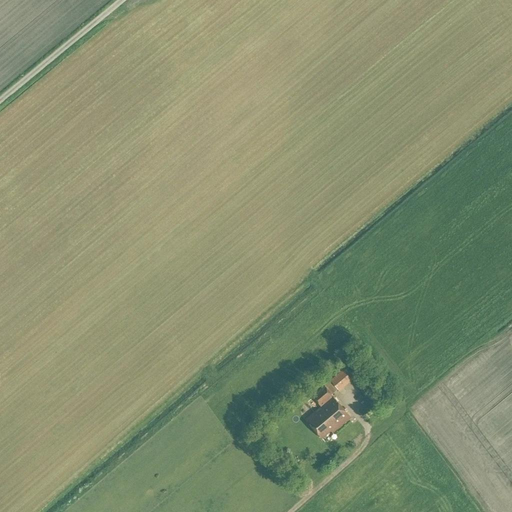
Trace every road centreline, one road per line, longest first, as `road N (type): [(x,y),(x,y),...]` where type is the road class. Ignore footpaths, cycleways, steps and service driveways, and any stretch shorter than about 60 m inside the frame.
road 1 (unclassified): [(0,101),(122,0)]
road 2 (track): [(407,407),(290,511)]
